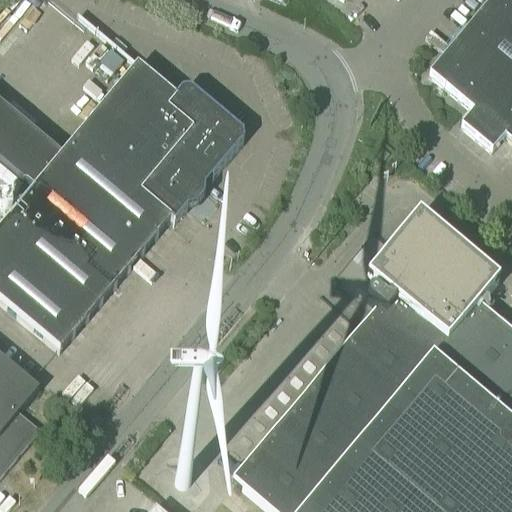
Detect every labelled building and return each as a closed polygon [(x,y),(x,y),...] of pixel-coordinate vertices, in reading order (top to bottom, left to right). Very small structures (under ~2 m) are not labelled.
[(0,57),(2,59),(45,7),(37,0),(21,0),(0,25),(0,57)] [(511,0),(494,0),(436,69),(428,79),(472,116),(460,131),(490,157),(503,142),(511,149),(511,0)] [(173,230),(186,214),(186,213),(187,214),(195,212),(202,202),(203,194),(202,194),(242,147),(241,139),(189,94),(180,95),(174,103),(135,71),(60,161),(0,110),(0,169),(16,183),(10,190),(16,195),(22,188),(31,195),(0,232),(0,308),(58,358),(169,226),(173,230)] [(511,511),(511,340),(477,311),(497,287),(417,220),(366,281),(388,300),(385,304),(376,296),(373,295),(369,296),(366,299),(365,303),(367,306),(376,314),(374,317),(373,317),(359,333),(361,335),(250,468),(233,488),(262,511),(511,511)] [(0,481),(38,436),(17,418),(37,395),(28,387),(0,363),(0,481)] [(174,486),(176,490),(181,492),(185,492),(189,488),(190,484),(188,478),(183,476),(177,477),(174,481),(174,486)]
